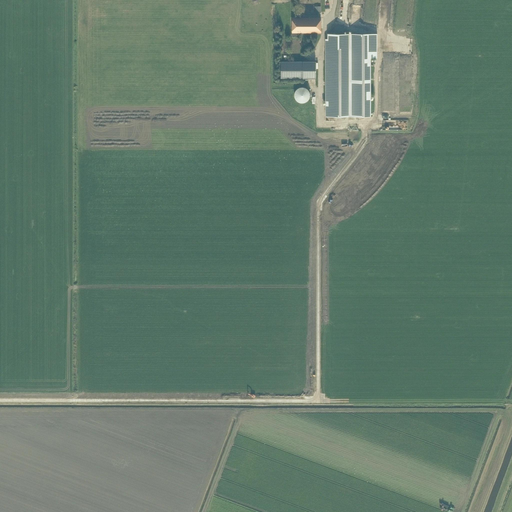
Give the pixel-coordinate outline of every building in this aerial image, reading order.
[(347,18),(349,0),(340,0),(339,17),(347,18)] [(359,20),(360,0),(352,0),(351,19),(359,20)] [(365,0),(363,24),(374,25),(376,0),(365,0)] [(389,29),(391,0),(380,0),(378,28),(389,29)] [(397,0),(394,30),(406,31),(408,0),(397,0)] [(292,33),(321,33),(321,17),(292,18),(292,33)] [(370,117),(369,34),(330,34),(330,117),(370,117)] [(394,113),(394,53),(383,53),(383,113),(394,113)] [(411,53),(399,53),(399,113),(411,113),(411,53)] [(316,78),(316,61),(281,61),(281,78),(316,78)] [(306,88),(305,87),(303,87),(302,87),(301,87),(300,87),(298,88),(297,89),(296,90),(296,91),(295,92),(295,93),(295,95),(295,96),(295,97),(296,99),(296,100),(297,101),(299,101),(300,102),(301,102),(302,102),(304,102),(305,102),(306,101),(307,100),(308,99),(309,98),(310,97),(310,96),(310,94),(310,93),(309,92),(309,91),(308,90),(307,89),(306,88)]
